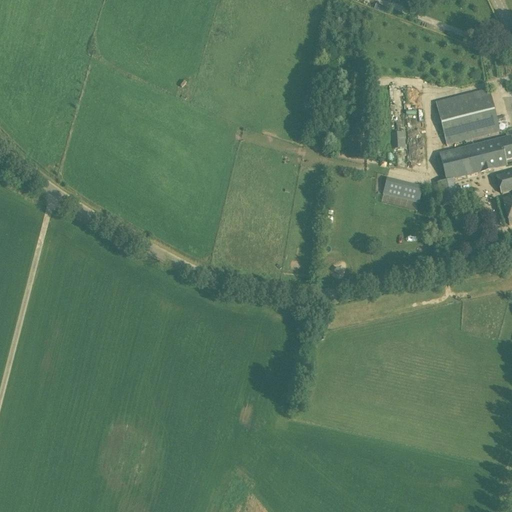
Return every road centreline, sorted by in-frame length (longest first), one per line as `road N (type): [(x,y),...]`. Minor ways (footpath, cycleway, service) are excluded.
road 1 (unclassified): [(511,253),(329,294),(246,289),(134,240),(53,192),(0,145)]
road 2 (track): [(0,401),(53,192)]
